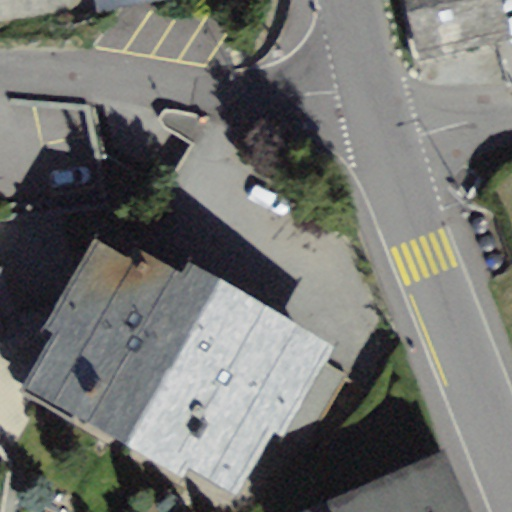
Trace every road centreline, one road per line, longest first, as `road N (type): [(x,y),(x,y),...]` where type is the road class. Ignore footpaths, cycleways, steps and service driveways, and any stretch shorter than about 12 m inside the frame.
road 1 (unclassified): [(511,474),(424,255),(391,112)]
road 2 (residential): [(391,112),(511,127)]
